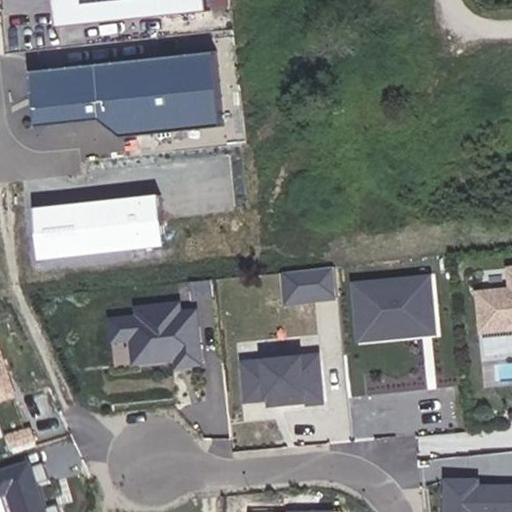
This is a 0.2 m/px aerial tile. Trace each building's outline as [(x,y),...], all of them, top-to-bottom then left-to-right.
[(208,8),(207,0),(54,0),(57,24),(208,8)] [(225,128),(216,52),(40,71),(46,127),(103,121),(124,139),(225,128)] [(157,193),(37,205),(42,257),(162,245),(157,193)] [(432,272),(352,280),(358,342),(438,333),(432,272)] [(511,288),(483,292),(487,332),(511,329),(511,288)] [(207,364),(201,311),(185,312),(184,302),(141,307),(142,316),(115,319),(117,341),(136,339),(138,363),(181,358),(188,357),(189,366),(207,364)] [(511,332),(489,333),(489,350),(511,349),(511,332)] [(0,346),(0,404),(16,399),(0,346)] [(321,405),(316,356),(247,362),(251,403),(273,401),(273,398),(279,398),(280,406),(304,404),(304,407),(321,405)] [(45,511),(30,465),(0,474),(0,501),(4,500),(7,511),(45,511)] [(481,477),(443,478),(443,511),(511,511),(511,482),(481,483),(481,477)]
